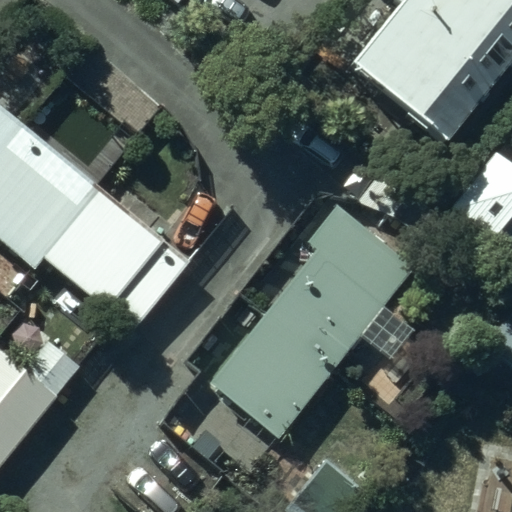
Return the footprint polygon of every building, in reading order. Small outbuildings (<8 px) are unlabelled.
[(166,0),(180,11),(188,0),(166,0)] [(435,154),(511,61),(511,0),(416,0),(348,81),(435,154)] [(0,239),(130,344),(189,272),(0,120),(0,239)] [(279,447),(407,277),(337,224),(209,395),(279,447)] [(511,312),(481,353),(511,376),(511,312)] [(0,473),(53,408),(0,365),(0,473)] [(320,462),(276,511),(338,511),(356,490),(320,462)]
